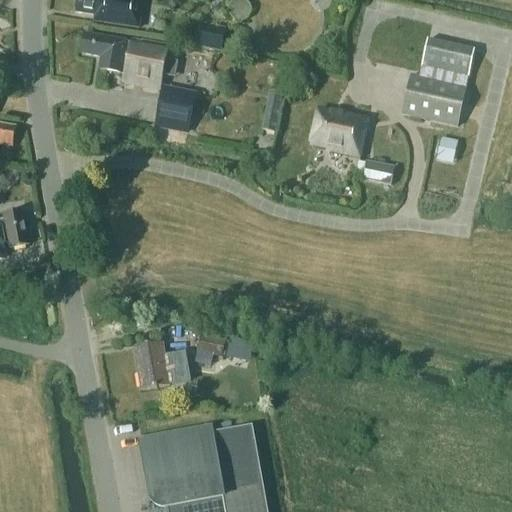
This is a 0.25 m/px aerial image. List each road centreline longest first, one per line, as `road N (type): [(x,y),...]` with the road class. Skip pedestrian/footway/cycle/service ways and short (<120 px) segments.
road 1 (tertiary): [(82,350),(32,84),(29,0)]
road 2 (tertiary): [(110,511),(82,350)]
